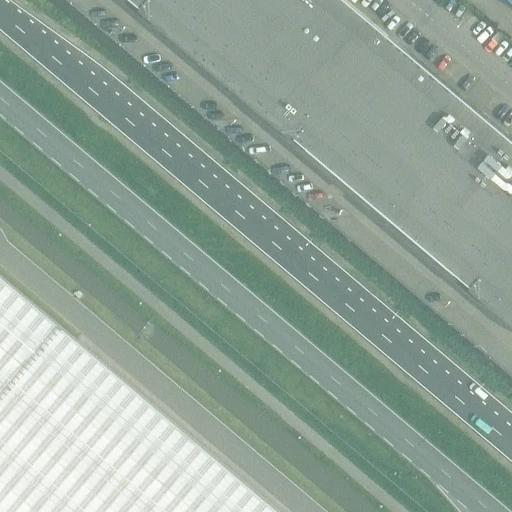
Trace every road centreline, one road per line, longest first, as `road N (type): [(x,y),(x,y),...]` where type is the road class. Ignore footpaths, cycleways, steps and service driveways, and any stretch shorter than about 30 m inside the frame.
road 1 (primary): [(511,447),(0,13)]
road 2 (primary): [(0,101),(488,511)]
road 3 (unclassified): [(511,87),(408,0)]
